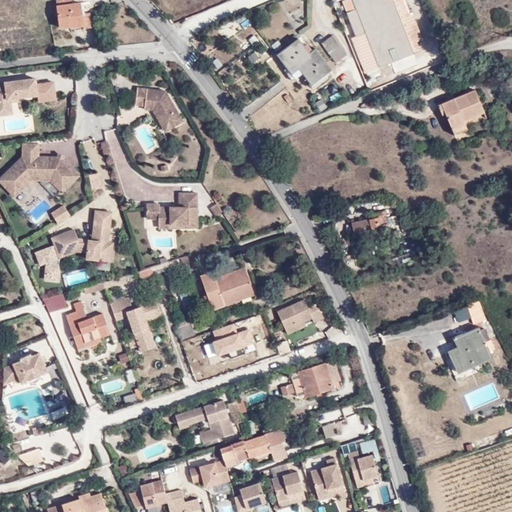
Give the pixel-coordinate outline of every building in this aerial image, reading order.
[(414,54),(410,44),(400,20),(392,0),(345,0),(358,36),(365,34),(379,68),(414,54)] [(73,3),(67,4),(71,31),(83,29),(84,36),(91,35),(90,18),(83,19),(82,9),(74,9),(73,3)] [(58,5),(63,32),(71,31),(67,4),(58,5)] [(301,21),(307,17),(301,6),(291,12),(294,19),(298,16),(301,21)] [(413,15),(400,20),(410,44),(423,39),(413,15)] [(252,32),(247,36),(253,44),(259,39),(252,32)] [(334,33),(323,43),(339,61),(349,52),(334,33)] [(358,36),(352,39),(365,73),(379,68),(365,34),(358,36)] [(279,52),(294,73),(301,68),(313,83),(333,67),(317,47),(311,52),(298,37),(284,48),(279,52)] [(271,43),(279,52),(284,48),(278,39),(271,43)] [(35,86),(34,79),(4,83),(4,88),(0,88),(0,109),(7,109),(6,100),(18,98),(17,95),(24,94),(25,97),(36,96),(37,103),(56,101),(53,83),(35,86)] [(164,95),(136,91),(134,107),(143,108),(143,112),(152,113),(165,135),(182,125),(164,95)] [(446,105),(437,109),(441,118),(444,117),(451,132),(463,127),(462,124),(482,114),(473,93),(454,101),(452,98),(445,100),(446,105)] [(7,109),(0,109),(0,116),(12,115),(10,102),(18,101),(18,98),(6,100),(7,109)] [(465,133),(463,127),(451,132),(454,138),(465,133)] [(37,160),(37,143),(23,145),(22,159),(26,160),(37,160)] [(26,160),(22,159),(0,181),(0,184),(13,197),(28,181),(50,182),(60,192),(74,179),(63,166),(53,160),(37,160),(26,160)] [(89,175),(91,190),(101,189),(99,173),(89,175)] [(171,227),(179,228),(179,231),(197,232),(198,198),(181,197),(180,211),(161,210),(161,207),(148,207),(147,221),(159,221),(159,223),(171,224),(171,227)] [(216,204),(210,207),(215,216),(221,212),(216,204)] [(50,218),(56,226),(67,219),(62,210),(50,218)] [(374,230),(376,236),(392,231),(389,223),(385,210),(372,214),(373,219),(353,224),(356,236),(374,230)] [(97,255),(108,258),(111,247),(106,245),(101,244),(104,233),(108,234),(111,217),(94,214),(88,247),(77,244),(73,233),(49,242),(57,261),(75,254),(86,256),(85,261),(96,263),(97,255)] [(405,223),(407,231),(414,229),(412,221),(405,223)] [(159,223),(159,230),(179,231),(179,228),(171,227),(171,224),(159,223)] [(97,255),(96,263),(107,264),(108,258),(97,255)] [(179,270),(186,268),(185,262),(177,265),(179,270)] [(232,302),(258,293),(248,265),(228,273),(218,277),(215,269),(202,273),(208,290),(203,292),(207,303),(212,301),(215,311),(233,304),(232,302)] [(215,269),(218,277),(228,273),(225,265),(215,269)] [(156,278),(155,271),(124,279),(127,287),(156,278)] [(89,297),(103,292),(101,286),(87,290),(89,297)] [(65,296),(46,301),(51,312),(68,308),(65,296)] [(145,323),(148,322),(163,317),(158,300),(134,308),(130,299),(113,305),(119,321),(130,317),(140,344),(154,340),(150,328),(148,330),(145,323)] [(480,301),(467,305),(472,318),(474,323),(486,319),(480,301)] [(79,315),(87,312),(84,304),(76,307),(79,315)] [(187,309),(192,325),(193,330),(196,329),(210,324),(207,317),(203,318),(200,304),(187,309)] [(323,308),(313,312),(310,304),(283,315),(290,333),(302,328),(302,326),(307,324),(308,326),(318,322),(320,326),(329,322),(323,308)] [(459,322),(472,318),(467,305),(454,309),(459,322)] [(90,321),(87,312),(79,315),(73,317),(69,319),(79,346),(92,342),(94,346),(105,343),(104,339),(113,336),(106,316),(90,321)] [(310,331),(308,326),(307,324),(302,326),(302,328),(290,333),(292,339),(310,331)] [(192,325),(183,328),(179,330),(183,341),(187,340),(198,336),(196,329),(193,330),(192,325)] [(461,337),(463,342),(480,336),(478,331),(461,337)] [(480,336),(463,342),(461,337),(452,340),(456,352),(451,354),(458,373),(473,368),(472,363),(488,358),(493,356),(490,348),(485,349),(480,336)] [(154,340),(140,344),(143,352),(157,347),(154,340)] [(276,345),(280,356),(291,351),(286,341),(276,345)] [(81,351),(94,346),(92,342),(79,346),(81,351)] [(127,354),(118,354),(119,364),(128,363),(127,354)] [(37,355),(3,370),(2,388),(19,381),(22,386),(46,374),(37,355)] [(458,373),(460,378),(491,367),(488,358),(472,363),(473,368),(458,373)] [(335,361),(299,372),(306,396),(316,394),(314,387),(331,382),(340,379),(335,361)] [(331,382),(314,387),(316,394),(333,388),(331,382)] [(293,385),(286,387),(289,396),(296,394),(293,385)] [(125,405),(142,399),(139,390),(122,396),(125,405)] [(239,403),(242,414),(248,412),(245,400),(238,402),(239,403)] [(236,435),(226,402),(178,417),(182,430),(209,421),(212,430),(200,434),(203,445),(236,435)] [(238,425),(245,423),(242,414),(239,403),(231,405),(238,425)] [(339,435),(336,424),(325,427),(328,439),(339,435)] [(253,456),(254,459),(276,452),(274,446),(287,442),(289,441),(285,427),(268,433),(268,434),(248,441),(253,456)] [(41,428),(31,431),(34,439),(43,436),(41,428)] [(227,462),(228,464),(244,459),(245,458),(253,456),(248,441),(248,440),(222,448),(227,462)] [(274,446),(279,460),(292,455),(287,442),(274,446)] [(0,458),(5,464),(13,457),(4,447),(0,450),(0,458)] [(200,471),(227,462),(222,448),(196,457),(200,471)] [(44,460),(39,450),(20,458),(29,466),(44,460)] [(358,487),(366,485),(365,480),(373,478),(380,476),(374,455),(361,458),(360,451),(349,454),(358,487)] [(200,471),(196,457),(161,469),(165,482),(200,471)] [(339,496),(340,500),(348,497),(337,459),(327,462),(328,467),(312,472),(319,497),(331,495),(330,489),(337,488),(339,496)] [(273,480),(280,504),(292,500),(291,496),(297,494),(299,502),(308,500),(299,472),(273,480)] [(135,511),(136,511),(167,501),(160,481),(128,492),(135,511)] [(243,496),(237,498),(240,511),(248,511),(247,508),(267,503),(261,484),(241,489),(243,496)] [(320,501),(339,496),(337,488),(330,489),(331,495),(319,497),(320,501)] [(186,501),(184,491),(167,495),(170,506),(186,501)] [(281,508),(299,502),(297,494),(291,496),(292,500),(280,504),(281,508)] [(105,511),(101,498),(82,503),(81,501),(49,510),(49,511),(105,511)] [(203,511),(202,504),(201,500),(187,504),(186,501),(170,506),(171,511),(203,511)]
